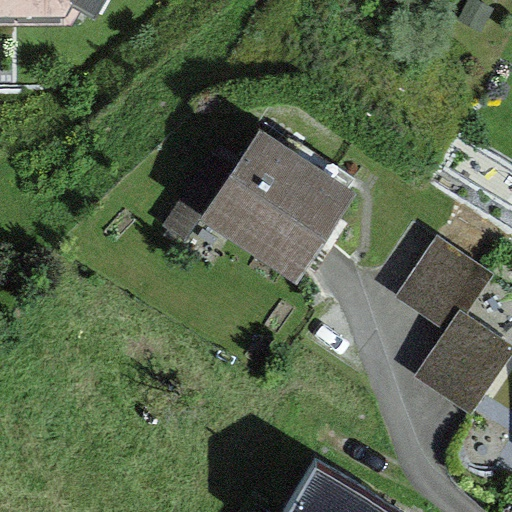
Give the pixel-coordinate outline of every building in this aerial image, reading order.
[(103,0),(0,0),(0,61),(76,57),(103,0)] [(416,0),(486,37),(505,0),(416,0)] [(354,178),(257,118),(202,207),(298,267),(354,178)] [(493,271),(434,232),(392,295),(444,329),(415,375),(478,416),(511,362),(511,336),(468,308),(493,271)] [(402,511),(311,457),(278,511),(402,511)]
